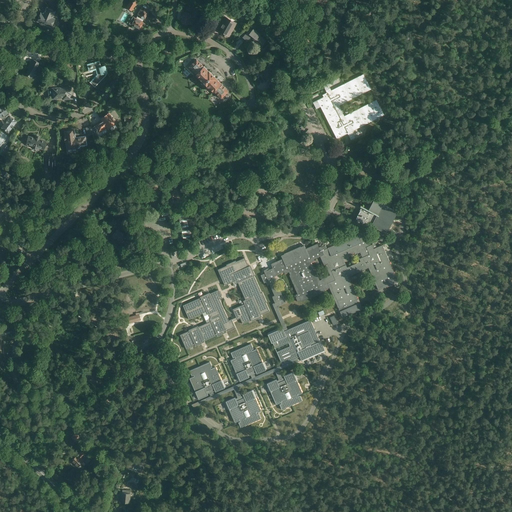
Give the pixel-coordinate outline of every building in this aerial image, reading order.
[(126,8),(132,11),(137,4),(140,0),(139,0),(129,0),(130,0),(126,8)] [(43,25),(44,24),(46,25),(52,28),(55,19),(52,18),(54,11),(47,8),(44,15),(41,14),(38,21),(40,22),(39,24),(40,25),(41,26),(42,26),(43,25)] [(144,20),(148,12),(144,9),(144,11),(140,9),(138,14),(138,15),(136,18),(133,17),(129,24),(140,30),(144,22),(142,22),(143,19),(144,20)] [(193,19),(194,17),(195,17),(196,12),(195,12),(194,15),(183,12),(182,12),(181,15),(182,16),(180,23),(191,26),(191,24),(193,25),(195,19),(193,19)] [(231,20),(223,16),(219,25),(222,26),(221,28),(223,29),(221,32),(228,36),(230,31),(231,32),(234,26),(229,23),(231,20)] [(247,32),(243,38),(246,41),(245,41),(248,43),(251,39),(262,47),(266,43),(265,42),(266,41),(258,34),(258,33),(253,29),(252,30),(250,29),(247,32)] [(39,63),(32,59),(28,67),(30,68),(26,75),(33,78),(34,76),(36,75),(34,71),(39,63)] [(196,74),(204,67),(202,65),(196,60),(189,67),(196,74)] [(273,75),(271,72),(277,68),(276,61),(267,67),(268,69),(264,72),(264,73),(263,74),(265,76),(263,77),(269,85),(275,81),(271,76),(273,75)] [(100,62),(90,65),(91,70),(97,68),(98,75),(91,83),(95,87),(106,75),(106,74),(104,66),(101,67),(100,62)] [(206,75),(209,72),(204,67),(196,74),(197,74),(196,75),(200,79),(199,79),(202,81),(207,76),(206,75)] [(213,81),(216,78),(209,72),(206,75),(207,76),(202,81),(202,82),(202,84),(204,86),(206,86),(206,85),(211,80),(213,81)] [(317,100),(313,103),(316,109),(321,107),(337,139),(348,133),(349,135),(351,140),(355,138),(353,133),(352,131),(384,115),(376,100),(344,116),(343,114),(340,108),(339,105),(371,89),(363,74),(331,91),(330,88),(328,84),(324,86),(326,91),(327,93),(323,95),(324,97),(317,100)] [(213,91),(221,83),(216,79),(216,78),(213,81),(211,80),(206,85),(207,85),(207,86),(209,89),(210,88),(213,91)] [(221,84),(221,83),(213,91),(213,92),(214,91),(221,98),(229,91),(221,84)] [(56,89),(52,89),(53,99),(63,98),(63,99),(64,99),(70,99),(70,98),(70,94),(71,94),(71,88),(60,88),(60,90),(56,90),(56,89)] [(3,105),(0,107),(0,116),(1,116),(5,123),(4,125),(10,129),(16,121),(10,116),(9,117),(7,113),(8,112),(3,105)] [(96,126),(93,128),(94,133),(99,130),(99,131),(106,127),(106,128),(108,130),(115,124),(114,122),(115,122),(109,113),(102,118),(104,120),(102,121),(99,123),(95,125),(96,126)] [(76,146),(86,145),(85,137),(75,138),(74,130),(71,131),(71,130),(68,131),(64,132),(65,136),(64,136),(65,141),(66,141),(67,149),(76,147),(76,146)] [(39,137),(36,136),(35,138),(28,136),(26,144),(31,145),(31,147),(38,149),(38,147),(44,149),(46,141),(39,139),(39,137)] [(49,154),(48,168),(56,168),(57,154),(49,154)] [(260,276),(263,283),(266,282),(267,285),(269,284),(274,296),(272,297),(275,303),(284,299),(274,277),(284,272),(285,274),(289,272),(290,275),(289,275),(297,294),(296,295),(295,295),(297,302),(300,300),(301,301),(302,301),(307,299),(306,299),(307,299),(312,297),(312,296),(313,296),(318,294),(319,294),(323,292),(324,291),(323,290),(329,288),(338,308),(339,309),(340,311),(342,317),(362,309),(359,303),(358,303),(356,299),(358,299),(348,276),(368,267),(378,290),(398,281),(382,245),(373,249),(371,245),(363,228),(367,222),(371,225),(386,233),(397,212),(374,199),(368,210),(360,205),(360,206),(363,208),(361,211),(360,211),(356,218),(363,222),(360,229),(359,229),(361,233),(326,248),(325,245),(322,246),(318,247),(317,244),(305,249),(304,245),(301,247),(300,246),(284,253),(284,254),(281,255),(282,259),(271,264),(272,268),(266,271),(266,269),(264,270),(265,273),(260,276)] [(178,213),(183,240),(190,239),(185,212),(178,213)] [(112,235),(113,235),(112,236),(111,238),(114,240),(115,240),(116,238),(119,241),(122,239),(123,239),(125,236),(118,229),(117,229),(116,231),(116,232),(112,235)] [(189,331),(180,335),(181,337),(183,343),(186,348),(195,345),(200,343),(199,343),(217,335),(217,336),(222,334),(222,333),(235,327),(232,321),(240,318),(242,324),(251,320),(252,321),(262,317),(261,315),(269,311),(265,302),(266,302),(262,292),(261,293),(254,275),(255,275),(251,265),(248,266),(245,258),(236,261),(235,260),(226,264),(227,266),(218,270),(225,286),(234,282),(235,284),(238,282),(245,300),(243,301),(244,304),(233,309),(236,318),(231,320),(231,319),(228,321),(219,299),(222,298),(218,290),(205,296),(205,295),(201,297),(201,298),(183,305),(189,319),(207,311),(208,314),(209,314),(210,318),(211,321),(198,327),(198,326),(189,330),(189,331)] [(270,266),(267,260),(262,263),(265,269),(270,266)] [(282,329),(268,335),(269,339),(271,343),(273,343),(275,348),(288,342),(290,346),(277,352),(282,364),(300,357),(301,360),(324,350),(325,350),(321,341),(320,341),(310,320),(288,330),(278,309),(280,305),(286,303),(284,299),(284,300),(284,299),(275,303),(272,304),(278,319),(280,321),(283,330),(282,329)] [(295,313),(289,315),(290,318),(286,319),(287,321),(291,320),(291,321),(297,319),(295,313)] [(136,315),(128,317),(128,318),(128,320),(129,323),(141,320),(139,314),(136,315)] [(257,349),(252,351),(251,350),(253,349),(251,344),(231,353),(233,358),(235,357),(235,358),(231,361),(240,381),(249,377),(248,374),(255,370),(257,374),(266,370),(257,349)] [(216,367),(211,369),(211,368),(212,367),(210,362),(190,371),(192,376),(194,375),(195,377),(190,379),(199,400),(208,396),(207,392),(214,388),(216,392),(225,388),(216,367)] [(298,395),(303,393),(293,372),(284,376),(286,380),(278,383),(277,380),(267,384),(276,404),(281,402),(282,403),(280,404),(282,409),(293,405),(302,400),(300,395),(298,396),(298,395)] [(257,413),(261,411),(252,390),(243,394),(245,398),(237,401),(235,398),(226,402),(235,423),(240,421),(241,422),(239,423),(241,428),(261,419),(259,413),(257,414),(257,413)] [(75,434),(71,437),(72,437),(75,442),(80,438),(78,436),(77,434),(76,434),(75,434)] [(83,462),(81,460),(86,455),(82,451),(71,461),(78,467),(83,462)] [(131,471),(134,465),(130,462),(128,465),(127,464),(126,468),(131,471)] [(130,493),(130,490),(122,490),(122,492),(121,492),(121,502),(129,503),(130,493)]
